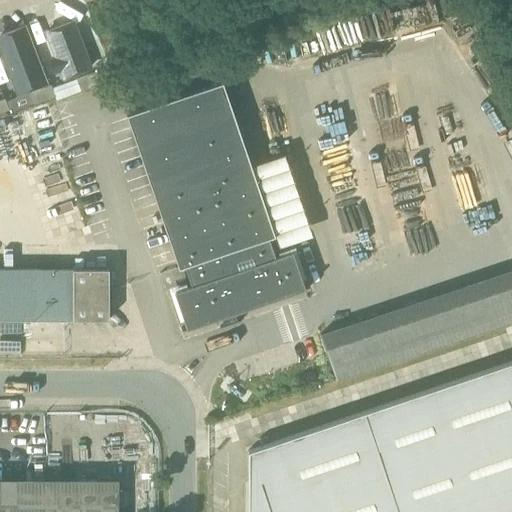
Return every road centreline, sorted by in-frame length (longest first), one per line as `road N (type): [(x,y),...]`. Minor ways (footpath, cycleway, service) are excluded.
road 1 (unknown): [(161,396),(95,144),(102,113),(126,91),(219,63),(256,68),(288,94),(334,262),(330,285),(313,305)]
road 2 (unclassified): [(182,511),(180,429),(161,396),(115,384),(0,384)]
road 3 (unknown): [(313,305),(161,396)]
